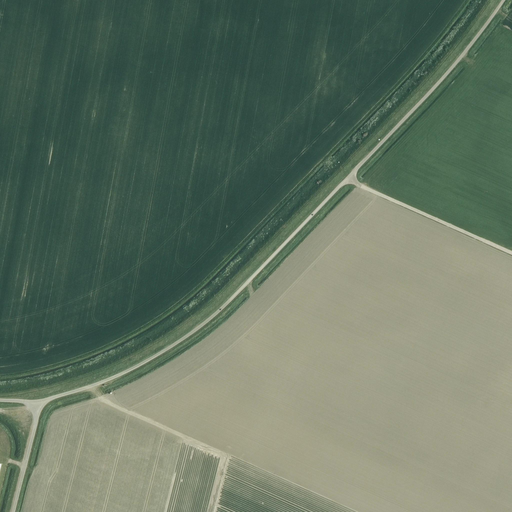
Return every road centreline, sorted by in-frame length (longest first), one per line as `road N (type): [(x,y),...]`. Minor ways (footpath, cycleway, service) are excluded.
road 1 (unclassified): [(508,0),(236,302),(130,373),(39,408)]
road 2 (track): [(511,254),(347,178)]
